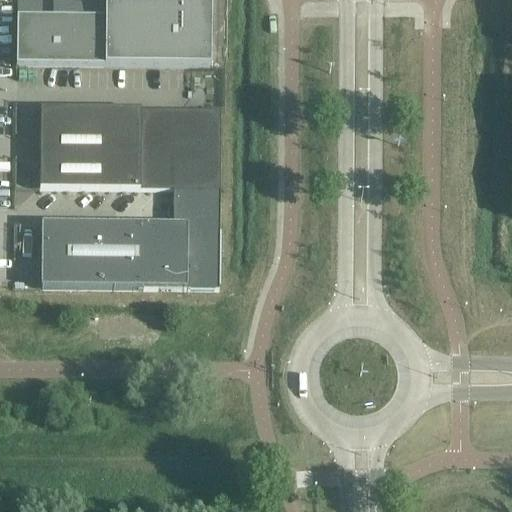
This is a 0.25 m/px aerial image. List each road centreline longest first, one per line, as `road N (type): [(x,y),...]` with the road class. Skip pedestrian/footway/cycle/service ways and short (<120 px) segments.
road 1 (secondary): [(346,0),(344,315)]
road 2 (secondary): [(372,314),(375,0)]
road 3 (secondary): [(344,315),(307,341),(296,386),(308,415),(346,440)]
